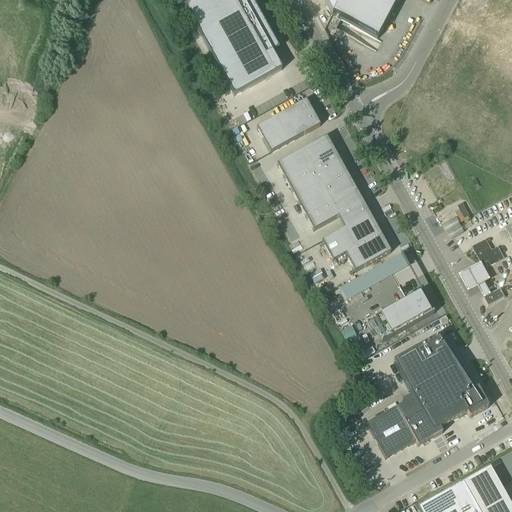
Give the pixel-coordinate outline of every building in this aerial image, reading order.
[(241,0),(202,0),(184,10),(229,90),(233,98),(281,71),(271,54),(278,50),(276,45),(274,43),(263,23),(261,19),(250,0),(243,0),(242,1),(241,0)] [(321,0),(331,17),(340,0),(321,0)] [(340,0),(331,17),(376,41),(398,0),(340,0)] [(305,103),(256,130),(270,156),(319,128),(305,103)] [(313,146),(276,167),(313,233),(338,219),(344,231),(321,244),(332,264),(345,257),(354,274),(365,268),(390,255),(369,217),(363,206),(326,139),(313,146)] [(464,222),(463,221),(469,218),(462,205),(456,208),(458,212),(454,214),(456,218),(460,225),(464,222)] [(454,220),(441,228),(449,243),(463,235),(454,220)] [(491,252),(486,242),(473,250),(481,266),(486,263),(489,268),(504,260),(497,248),(491,252)] [(483,300),(484,302),(488,308),(504,299),(499,291),(483,300)] [(421,294),(374,320),(387,343),(434,316),(421,294)] [(404,405),(366,426),(385,461),(415,444),(417,449),(442,435),(439,431),(466,415),(469,420),(488,409),(477,390),(468,395),(437,340),(393,364),(411,396),(402,401),(404,405)] [(447,493),(426,505),(430,511),(511,511),(511,510),(496,482),(489,487),(482,474),(447,493)]
